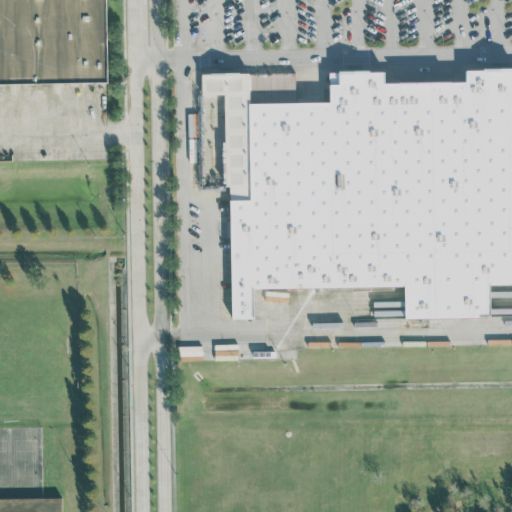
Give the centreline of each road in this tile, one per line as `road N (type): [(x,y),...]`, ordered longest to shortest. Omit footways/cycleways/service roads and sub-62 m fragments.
road 1 (tertiary): [(134,0),(141,511)]
road 2 (tertiary): [(164,511),(158,0)]
